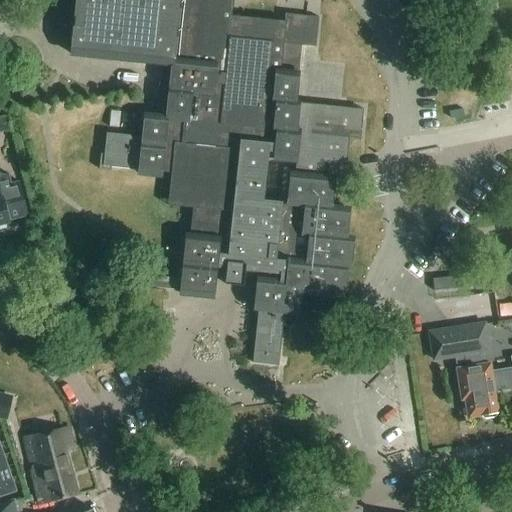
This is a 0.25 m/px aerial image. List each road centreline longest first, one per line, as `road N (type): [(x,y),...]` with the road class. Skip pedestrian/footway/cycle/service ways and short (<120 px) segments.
road 1 (residential): [(381,490),(352,394),(364,360),(366,308),(395,265)]
road 2 (residential): [(395,265),(475,169),(491,129)]
road 3 (residential): [(397,147),(401,89),(371,0)]
road 4 (secondary): [(381,490),(511,462)]
road 5 (unclassified): [(87,410),(41,347),(0,314)]
